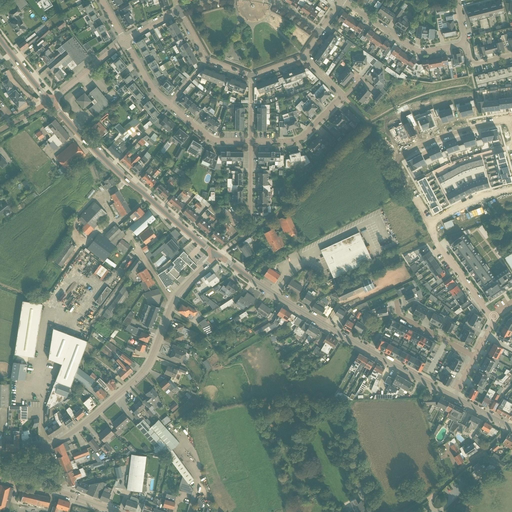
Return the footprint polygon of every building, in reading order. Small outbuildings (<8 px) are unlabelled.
[(14,0),(13,0),(20,10),(28,4),(24,0),(14,0)] [(44,10),(51,6),(47,0),(36,0),(37,1),(38,0),(40,1),(43,7),(42,7),(44,10)] [(303,0),(300,5),(303,7),(301,10),(305,13),(310,6),(312,3),(308,1),(307,1),(307,2),(303,0)] [(496,5),(493,6),(496,15),(504,13),(502,4),(498,5),(497,4),(499,3),(499,1),(495,2),(496,5)] [(84,3),(78,6),(81,12),(84,10),(87,15),(94,10),(90,4),(86,6),(84,3)] [(128,3),(120,8),(122,12),(124,15),(121,17),(127,27),(128,26),(128,27),(132,25),(131,25),(135,23),(132,17),(133,16),(132,14),(131,14),(130,14),(129,12),(127,10),(131,7),(128,3)] [(487,8),(485,8),(487,17),(496,15),(493,6),(489,7),(489,6),(491,6),(490,3),(486,4),(487,8)] [(479,10),(476,10),(479,19),(487,17),(485,8),(481,9),(481,8),(482,8),(482,5),(478,6),(479,10)] [(305,13),(310,16),(315,9),(310,6),(305,13)] [(378,13),(382,16),(386,9),(382,6),(378,13)] [(20,12),(17,8),(9,14),(12,18),(13,18),(15,20),(10,23),(16,30),(15,31),(17,35),(18,34),(19,35),(26,30),(23,26),(24,25),(21,22),(20,22),(15,16),(20,12)] [(395,15),(398,18),(403,11),(400,8),(395,15)] [(472,11),(468,13),(470,21),(479,19),(476,10),(474,11),(473,8),(470,9),(470,11),(472,10),(472,11)] [(310,16),(309,17),(314,20),(317,15),(319,17),(320,17),(321,17),(322,17),(322,16),(325,12),(321,10),(320,12),(319,12),(315,9),(310,16)] [(386,9),(382,16),(386,19),(391,12),(386,9)] [(98,17),(94,10),(87,15),(90,20),(87,22),(90,27),(96,23),(94,20),(98,17)] [(338,14),(334,21),(336,23),(339,19),(343,23),(348,16),(349,15),(344,12),(341,16),(338,14)] [(391,12),(386,19),(390,21),(395,15),(391,12)] [(348,16),(343,23),(349,26),(354,20),(348,16)] [(400,17),(398,21),(395,25),(405,31),(410,24),(408,23),(411,19),(406,16),(404,16),(402,19),(400,17)] [(457,35),(455,26),(454,23),(453,20),(454,20),(453,16),(446,17),(446,21),(447,23),(441,24),(441,25),(442,29),(442,30),(443,33),(444,38),(457,35)] [(172,20),(169,22),(171,25),(168,27),(170,32),(178,28),(175,23),(174,24),(172,20)] [(354,20),(349,26),(354,30),(359,23),(354,20)] [(57,27),(59,30),(64,26),(64,25),(65,24),(63,22),(57,27)] [(98,27),(96,23),(90,27),(86,29),(87,31),(91,29),(93,33),(96,31),(99,36),(106,31),(103,25),(102,24),(98,27)] [(359,23),(354,30),(359,34),(362,30),(365,26),(359,23)] [(417,26),(417,33),(416,38),(421,38),(422,37),(423,37),(423,38),(424,38),(424,39),(425,39),(426,39),(426,38),(429,38),(428,39),(434,40),(434,37),(439,37),(438,31),(435,30),(429,29),(429,30),(422,30),(422,27),(417,26)] [(178,28),(170,32),(173,37),(181,32),(181,31),(180,29),(179,30),(178,28)] [(369,40),(374,34),(375,33),(369,30),(367,28),(361,37),(360,39),(362,40),(363,39),(364,40),(365,40),(366,38),(369,40)] [(38,38),(35,40),(37,43),(47,34),(50,32),(47,29),(38,38)] [(100,44),(110,38),(110,37),(111,37),(110,37),(106,31),(99,36),(102,40),(98,42),(100,44)] [(330,35),(327,40),(335,45),(335,44),(337,46),(339,42),(337,41),(338,40),(339,41),(340,38),(339,38),(341,35),(335,31),(332,36),(330,35)] [(173,37),(177,44),(177,45),(183,41),(182,38),(183,37),(184,38),(184,37),(183,36),(184,36),(183,34),(182,34),(181,32),(173,37)] [(37,47),(34,50),(38,55),(42,52),(45,50),(42,47),(47,44),(44,41),(49,37),(47,34),(37,43),(39,46),(37,47)] [(374,34),(369,40),(375,44),(379,38),(374,34)] [(27,39),(18,46),(21,51),(35,40),(38,38),(38,37),(36,35),(29,41),(27,39)] [(496,43),(497,43),(499,51),(498,51),(499,52),(503,51),(505,50),(504,49),(504,47),(506,46),(506,44),(504,35),(501,36),(501,37),(500,38),(500,39),(501,42),(496,43)] [(73,36),(62,45),(66,50),(66,51),(76,64),(88,55),(89,56),(73,36)] [(136,43),(140,50),(147,46),(145,41),(148,39),(147,37),(136,43)] [(379,38),(375,44),(380,48),(385,41),(379,38)] [(325,42),(324,44),(332,49),(335,45),(327,40),(326,40),(325,42)] [(177,45),(177,44),(175,46),(180,53),(182,52),(190,48),(189,47),(190,47),(189,45),(188,45),(187,42),(186,43),(187,43),(185,44),(183,41),(177,45)] [(385,41),(380,48),(385,51),(383,55),(386,57),(386,56),(391,48),(389,47),(390,44),(385,41)] [(496,43),(490,45),(492,53),(498,51),(499,51),(497,43),(496,43)] [(322,47),(321,48),(328,54),(332,49),(324,44),(324,45),(323,44),(322,46),(322,47)] [(66,50),(62,45),(57,50),(58,51),(52,56),(55,59),(61,54),(61,55),(66,50)] [(490,45),(484,47),(486,55),(492,53),(490,45)] [(140,50),(144,57),(148,55),(150,58),(157,54),(153,49),(150,51),(147,46),(140,50)] [(477,46),(474,47),(475,53),(475,54),(476,55),(477,55),(479,54),(480,56),(480,57),(481,56),(486,55),(484,47),(484,46),(478,48),(477,46)] [(391,48),(386,56),(389,58),(389,57),(394,61),(396,58),(400,51),(401,51),(401,50),(396,47),(394,50),(391,48)] [(184,57),(192,52),(193,51),(191,49),(191,50),(190,48),(182,52),(180,53),(182,56),(184,56),(184,57)] [(319,51),(318,53),(325,58),(328,54),(321,48),(321,49),(320,49),(319,51)] [(45,54),(40,57),(45,64),(50,59),(47,56),(52,52),(48,49),(44,53),(45,54)] [(363,56),(353,57),(353,66),(358,65),(358,66),(362,66),(362,65),(367,65),(366,62),(372,67),(378,60),(366,52),(363,50),(363,56)] [(66,51),(52,63),(48,66),(47,66),(57,77),(56,78),(58,81),(66,75),(61,68),(63,66),(64,67),(65,69),(68,66),(71,70),(77,65),(76,64),(66,51)] [(400,51),(396,58),(401,61),(406,55),(401,51),(400,51)] [(187,62),(195,57),(194,56),(195,56),(194,54),(193,54),(192,52),(184,57),(182,58),(185,63),(187,62)] [(317,59),(314,62),(319,67),(322,63),(325,58),(318,53),(315,58),(317,59)] [(454,58),(450,59),(451,61),(452,67),(456,67),(460,66),(459,62),(462,62),(465,61),(463,55),(461,55),(460,53),(453,55),(454,58)] [(157,54),(150,58),(152,62),(148,64),(152,71),(159,67),(156,62),(160,60),(157,54)] [(406,55),(401,61),(407,65),(412,58),(411,58),(406,55)] [(447,56),(441,57),(441,58),(443,66),(448,65),(449,69),(452,68),(452,67),(451,61),(448,62),(447,56)] [(123,62),(121,60),(121,59),(119,57),(117,59),(114,61),(112,63),(110,65),(114,69),(116,67),(123,62),(123,61),(123,62)] [(195,57),(187,62),(190,66),(193,65),(195,69),(198,66),(196,63),(198,62),(195,57)] [(412,58),(407,65),(405,67),(414,73),(413,76),(416,76),(417,73),(419,65),(416,63),(417,61),(412,58),(411,58),(412,58)] [(441,58),(435,59),(436,67),(443,66),(441,58)] [(428,60),(429,69),(436,67),(435,59),(428,60)] [(378,60),(372,67),(373,66),(377,70),(377,71),(374,71),(374,75),(373,75),(374,80),(375,80),(375,84),(384,84),(383,71),(381,71),(380,68),(383,64),(378,60)] [(417,73),(416,76),(419,77),(420,74),(420,71),(423,70),(425,69),(429,69),(428,60),(422,61),(422,64),(419,65),(417,73)] [(122,70),(127,66),(125,64),(124,64),(123,62),(116,67),(114,69),(117,74),(120,77),(123,74),(125,73),(122,70)] [(330,67),(326,73),(328,76),(332,69),(336,65),(334,64),(332,63),(329,67),(330,67)] [(167,75),(168,74),(166,70),(162,72),(159,67),(152,71),(156,78),(160,75),(162,79),(164,78),(165,76),(167,75)] [(304,67),(298,69),(302,78),(307,76),(312,81),(311,82),(313,84),(318,79),(309,71),(307,68),(304,69),(304,67)] [(387,67),(385,70),(389,73),(397,79),(398,77),(399,76),(391,70),(387,67)] [(337,80),(344,86),(354,74),(347,68),(337,80)] [(207,79),(210,71),(205,69),(204,71),(202,70),(200,73),(197,76),(202,78),(201,80),(206,82),(207,79)] [(296,70),(293,71),(298,82),(303,80),(302,78),(298,69),(295,69),(296,70)] [(498,71),(494,72),(497,80),(506,78),(504,69),(498,70),(498,71)] [(291,72),(288,73),(293,84),(294,83),(298,82),(293,71),(292,70),(290,71),(291,72)] [(210,71),(207,79),(212,81),(215,73),(215,72),(213,71),(212,72),(210,71)] [(488,73),(485,74),(487,83),(497,80),(494,72),(494,71),(488,73)] [(284,77),(281,78),(284,87),(293,84),(292,81),(288,73),(287,72),(285,73),(285,74),(283,75),(284,77)] [(127,83),(133,78),(131,76),(129,73),(125,77),(123,74),(120,77),(118,78),(120,81),(122,79),(126,84),(127,83)] [(215,73),(212,81),(217,83),(220,75),(220,74),(218,73),(217,74),(215,73)] [(478,76),(475,77),(477,85),(487,83),(485,74),(484,74),(478,75),(478,76)] [(168,77),(167,75),(165,76),(164,78),(162,79),(161,80),(164,82),(160,86),(165,90),(171,84),(166,80),(168,77)] [(217,83),(225,86),(228,80),(225,79),(225,77),(226,77),(225,76),(223,75),(222,75),(220,75),(217,83)] [(274,78),(272,79),(275,87),(275,88),(276,90),(284,87),(281,78),(278,79),(277,77),(278,77),(277,77),(276,77),(276,76),(274,77),(274,78)] [(269,80),(267,81),(270,89),(275,88),(275,87),(272,79),(271,79),(271,78),(269,79),(269,80)] [(14,91),(13,90),(13,89),(13,88),(8,79),(2,82),(7,91),(8,91),(9,93),(10,94),(8,96),(11,100),(11,101),(11,102),(12,103),(13,104),(14,104),(15,104),(18,107),(25,101),(21,97),(22,97),(19,94),(18,94),(15,90),(14,91)] [(225,86),(224,90),(232,93),(233,91),(234,89),(237,81),(236,81),(236,80),(234,79),(234,80),(231,79),(231,81),(228,80),(225,86)] [(264,82),(262,83),(265,91),(266,94),(271,92),(270,89),(267,81),(266,81),(266,80),(264,81),(264,82)] [(233,91),(238,93),(239,91),(242,83),(241,83),(241,82),(239,81),(239,82),(237,81),(234,89),(233,91)] [(138,89),(134,84),(135,83),(134,83),(134,84),(133,83),(130,86),(127,83),(126,84),(121,88),(125,93),(128,90),(132,95),(138,89)] [(242,83),(239,91),(244,93),(245,90),(248,91),(248,88),(246,87),(247,85),(242,83)] [(254,100),(254,103),(261,103),(261,100),(257,100),(257,97),(258,97),(258,96),(259,95),(260,94),(260,93),(265,91),(262,83),(257,85),(257,87),(254,88),(254,100)] [(165,90),(169,94),(173,90),(175,92),(180,87),(177,85),(175,87),(171,84),(165,90)] [(327,98),(330,95),(323,88),(325,86),(323,84),(317,90),(319,93),(325,99),(327,97),(327,98)] [(93,117),(97,114),(110,103),(99,91),(96,87),(89,93),(89,94),(86,96),(84,93),(76,100),(83,108),(86,106),(88,109),(87,110),(90,113),(93,117)] [(365,88),(356,97),(362,103),(369,95),(373,98),(377,102),(383,95),(379,92),(379,91),(374,96),(371,93),(365,88)] [(140,98),(144,95),(143,95),(143,94),(138,89),(132,95),(134,97),(135,99),(132,101),(136,106),(137,106),(142,101),(140,98)] [(319,93),(317,91),(313,95),(315,97),(322,104),(325,101),(324,100),(325,99),(319,93)] [(308,99),(304,103),(307,106),(313,111),(314,110),(315,111),(318,108),(310,101),(312,99),(308,94),(306,96),(308,99)] [(183,106),(184,105),(189,99),(185,96),(180,102),(181,103),(181,104),(183,106)] [(189,99),(184,105),(188,109),(193,103),(189,99)] [(470,102),(465,103),(468,115),(473,114),(472,107),(475,107),(473,100),(470,101),(470,102)] [(154,107),(150,102),(150,101),(149,101),(145,104),(142,101),(137,106),(141,110),(144,108),(147,112),(154,107)] [(188,109),(192,112),(197,106),(193,103),(188,109)] [(304,103),(300,107),(297,105),(295,107),(300,112),(302,109),(309,116),(312,114),(311,113),(313,111),(307,106),(304,103)] [(459,104),(456,104),(457,111),(460,110),(462,117),(463,116),(463,117),(467,116),(468,115),(465,103),(465,105),(460,106),(459,104)] [(233,113),(236,113),(244,113),(244,108),(241,108),(241,105),(233,104),(233,113)] [(445,109),(444,109),(448,121),(454,119),(452,111),(455,110),(453,104),(449,105),(450,108),(445,110),(445,109)] [(258,108),(258,114),(267,114),(267,108),(270,108),(270,105),(261,105),(261,108),(258,108)] [(192,112),(191,113),(194,115),(195,114),(196,116),(201,110),(197,106),(192,112)] [(154,107),(147,112),(151,117),(148,119),(152,124),(158,119),(155,116),(159,113),(154,107)] [(438,109),(435,110),(437,116),(440,115),(442,123),(444,122),(444,123),(448,122),(447,121),(448,121),(444,109),(439,111),(438,109)] [(109,116),(105,111),(97,118),(101,122),(109,116)] [(289,117),(290,120),(293,128),(295,127),(295,128),(299,127),(296,118),(298,117),(296,111),(294,111),(295,115),(289,117)] [(429,113),(424,115),(429,128),(435,126),(432,118),(435,117),(432,111),(429,112),(429,113)] [(330,130),(329,130),(330,130),(337,137),(337,138),(338,137),(337,137),(340,135),(341,134),(340,134),(336,130),(338,129),(338,130),(339,129),(342,126),(342,127),(345,124),(345,123),(347,120),(348,120),(348,121),(350,119),(356,125),(359,122),(359,121),(352,115),(353,115),(352,114),(349,118),(346,115),(345,117),(342,114),(341,114),(332,123),(332,124),(335,126),(334,128),(333,127),(332,127),(330,130)] [(409,123),(404,125),(406,130),(407,129),(410,136),(417,133),(414,127),(417,126),(411,114),(406,116),(409,123)] [(206,125),(207,124),(211,118),(207,115),(202,121),(204,122),(203,123),(206,125)] [(418,117),(415,118),(417,124),(420,123),(423,130),(429,128),(424,115),(424,117),(419,119),(418,117)] [(158,119),(152,124),(159,129),(161,126),(168,132),(175,125),(171,121),(170,122),(168,121),(169,121),(165,117),(162,121),(159,118),(158,119)] [(291,129),(293,128),(290,120),(289,117),(283,119),(284,121),(283,121),(283,128),(286,128),(287,131),(291,130),(291,129)] [(211,118),(207,124),(211,127),(210,128),(216,121),(211,118)] [(58,147),(70,137),(55,120),(45,128),(49,133),(48,134),(51,137),(47,140),(50,143),(52,141),(58,147)] [(216,121),(210,128),(213,130),(214,129),(215,131),(220,124),(216,121)] [(95,124),(93,126),(89,129),(98,138),(104,133),(103,132),(105,130),(103,127),(98,122),(96,125),(95,124)] [(118,123),(114,127),(119,132),(121,134),(122,135),(125,131),(126,131),(118,123)] [(129,123),(123,128),(129,135),(135,130),(132,127),(129,123)] [(402,126),(396,130),(401,140),(401,141),(408,137),(402,126)] [(188,136),(179,129),(174,136),(172,138),(176,141),(178,139),(183,143),(188,136)] [(497,129),(490,130),(493,143),(500,141),(497,129)] [(40,131),(36,134),(39,139),(44,137),(40,131)] [(392,131),(383,136),(386,140),(388,144),(390,147),(396,144),(392,138),(395,136),(392,131)] [(482,139),(479,140),(481,146),(484,146),(483,143),(488,142),(486,132),(481,133),(482,139)] [(149,139),(147,142),(146,142),(151,146),(158,137),(154,133),(150,138),(149,139)] [(314,140),(311,144),(312,144),(308,148),(314,154),(321,148),(322,148),(323,148),(324,148),(324,147),(325,146),(324,145),(326,143),(325,143),(327,141),(330,145),(335,140),(328,133),(323,138),(324,138),(322,140),(319,137),(315,141),(314,140)] [(474,134),(468,136),(471,147),(477,145),(477,147),(481,146),(479,140),(476,141),(474,134)] [(110,145),(107,149),(111,152),(116,147),(117,147),(122,143),(124,141),(119,136),(115,141),(114,139),(111,142),(113,143),(110,145)] [(465,144),(461,145),(463,151),(467,150),(466,148),(471,147),(468,136),(463,138),(465,144)] [(456,140),(450,142),(455,153),(460,151),(460,152),(463,151),(461,145),(458,146),(456,140)] [(204,148),(192,141),(186,151),(195,156),(197,152),(198,153),(198,154),(201,156),(204,148)] [(67,170),(81,159),(85,155),(74,142),(73,142),(70,145),(55,158),(67,171),(67,170)] [(447,150),(444,151),(447,157),(450,156),(450,155),(455,153),(450,142),(445,144),(447,150)] [(116,147),(111,152),(117,158),(127,148),(124,145),(124,144),(122,143),(117,147),(116,147)] [(438,146),(433,149),(438,160),(439,162),(444,160),(443,159),(447,157),(444,151),(441,153),(438,146)] [(174,157),(178,159),(184,149),(180,147),(174,157)] [(431,157),(428,159),(430,165),(434,163),(433,162),(438,160),(433,149),(428,151),(431,157)] [(129,150),(119,161),(125,166),(131,160),(128,157),(132,153),(129,150)] [(206,151),(202,160),(210,163),(208,167),(214,170),(216,164),(217,161),(213,159),(215,155),(212,153),(210,152),(209,152),(206,151)] [(137,163),(135,165),(131,168),(136,174),(142,168),(139,166),(142,162),(144,164),(147,160),(151,156),(147,152),(143,156),(140,160),(137,163)] [(217,161),(216,164),(221,164),(221,161),(226,161),(226,152),(221,152),(221,155),(218,155),(217,161)] [(286,160),(286,168),(290,168),(290,162),(291,162),(291,163),(301,160),(304,159),(307,165),(311,162),(306,155),(301,156),(300,152),(293,154),(293,153),(290,154),(290,155),(289,155),(290,159),(286,160)] [(275,153),(275,161),(278,161),(278,166),(283,166),(283,156),(280,156),(280,153),(275,153)] [(421,154),(417,157),(422,168),(427,165),(427,166),(430,165),(428,159),(425,160),(421,154)] [(131,160),(125,166),(128,170),(139,158),(135,155),(131,160)] [(413,159),(419,170),(422,168),(417,157),(413,159)] [(413,159),(407,162),(413,173),(419,170),(413,159)] [(480,166),(478,167),(479,173),(483,172),(485,178),(481,179),(484,189),(490,187),(482,159),(479,160),(480,166)] [(473,162),(469,163),(478,191),(484,189),(481,179),(477,181),(475,175),(479,173),(478,167),(474,168),(473,162)] [(468,170),(463,171),(466,178),(471,176),(473,182),(468,183),(472,193),(478,191),(469,163),(466,164),(468,170)] [(460,173),(456,175),(459,181),(464,179),(466,184),(462,187),(467,196),(472,193),(468,183),(466,178),(463,171),(460,166),(457,168),(460,173)] [(141,178),(146,183),(151,178),(148,175),(153,170),(149,167),(145,172),(146,173),(141,178)] [(171,172),(181,175),(183,170),(173,167),(171,172)] [(228,170),(226,170),(225,170),(225,173),(228,173),(230,173),(232,173),(232,179),(242,179),(242,173),(237,173),(237,170),(229,170),(228,170)] [(258,173),(258,179),(268,179),(268,173),(270,173),(270,170),(263,170),(263,173),(258,173)] [(451,171),(448,172),(451,178),(461,198),(467,196),(462,187),(458,189),(455,183),(459,181),(456,175),(454,176),(451,171)] [(448,179),(445,181),(448,187),(452,185),(455,190),(451,192),(456,201),(461,198),(451,178),(448,172),(445,174),(448,179)] [(103,186),(106,190),(108,188),(115,183),(110,177),(103,182),(105,185),(103,186)] [(426,177),(417,181),(420,186),(428,182),(426,177)] [(440,177),(437,178),(450,204),(456,201),(451,192),(448,194),(445,189),(448,187),(445,181),(443,182),(440,177)] [(151,178),(146,183),(151,187),(156,182),(151,178)] [(230,188),(232,188),(237,188),(237,185),(242,185),(242,179),(232,179),(232,185),(230,185),(230,188)] [(268,179),(258,179),(258,185),(263,185),(263,188),(270,188),(270,185),(268,185),(268,179)] [(428,182),(420,186),(422,190),(430,186),(428,182)] [(159,184),(157,186),(154,190),(160,194),(164,189),(159,184)] [(430,186),(422,190),(425,195),(433,191),(430,186)] [(227,188),(227,193),(232,193),(232,197),(242,197),(242,191),(237,191),(237,188),(232,188),(230,188),(227,188)] [(263,191),(258,191),(258,197),(268,197),(272,197),(272,189),(270,189),(270,188),(263,188),(263,191)] [(89,199),(95,191),(92,189),(86,197),(89,199)] [(164,189),(160,194),(165,199),(170,193),(164,189)] [(173,196),(171,198),(168,202),(174,206),(178,201),(183,196),(185,192),(187,190),(184,189),(176,199),(173,196)] [(111,204),(120,218),(131,211),(118,191),(110,196),(114,203),(111,204)] [(433,191),(425,195),(427,199),(435,195),(433,191)] [(435,195),(427,199),(429,204),(438,200),(435,195)] [(242,197),(232,197),(232,203),(228,203),(228,206),(237,206),(237,203),(242,203),(242,197)] [(268,197),(258,197),(258,203),(263,203),(263,206),(268,206),(270,206),(270,203),(268,203),(268,197)] [(1,200),(0,200),(0,213),(1,215),(3,214),(5,217),(10,212),(8,210),(9,209),(4,202),(3,203),(1,200)] [(438,200),(429,204),(432,208),(440,204),(438,200)] [(178,201),(174,206),(179,211),(184,205),(178,201)] [(94,202),(80,216),(81,217),(78,220),(84,226),(81,229),(82,230),(80,233),(85,238),(107,214),(94,202)] [(440,204),(432,208),(434,213),(442,209),(440,204)] [(208,217),(210,219),(217,211),(217,210),(211,205),(207,209),(211,213),(208,217)] [(261,212),(261,215),(266,215),(268,214),(268,213),(268,206),(263,206),(258,206),(258,212),(261,212)] [(137,219),(144,213),(139,207),(132,213),(132,214),(129,216),(135,222),(138,220),(137,219)] [(187,208),(185,209),(182,213),(187,218),(192,212),(187,208)] [(135,222),(135,223),(129,228),(136,236),(151,222),(155,219),(148,210),(144,214),(138,220),(135,222)] [(206,224),(202,230),(207,234),(212,228),(213,230),(221,220),(218,218),(217,218),(220,214),(217,211),(210,219),(213,221),(215,218),(217,219),(214,222),(212,224),(211,223),(209,226),(206,224)] [(192,212),(187,218),(193,222),(197,217),(192,212)] [(292,213),(278,220),(287,238),(292,236),(294,240),(301,237),(300,236),(302,235),(292,213)] [(200,219),(199,221),(196,225),(202,230),(206,224),(200,219)] [(103,237),(116,246),(121,240),(125,235),(122,231),(121,231),(115,225),(104,235),(105,235),(103,237)] [(149,228),(138,236),(145,244),(155,236),(149,228)] [(264,233),(274,252),(285,246),(280,237),(278,238),(273,229),(269,231),(264,233)] [(210,236),(216,241),(220,235),(215,230),(210,236)] [(488,302),(511,285),(511,277),(507,269),(494,278),(462,231),(447,242),(488,302)] [(359,232),(321,250),(334,278),(341,275),(372,261),(359,232)] [(87,249),(103,262),(114,247),(115,248),(116,246),(103,237),(98,233),(87,249)] [(220,235),(216,241),(221,245),(226,239),(220,235)] [(165,242),(159,247),(162,250),(163,249),(168,255),(167,256),(170,259),(174,255),(176,254),(179,252),(177,250),(179,248),(177,245),(178,244),(172,237),(170,238),(171,238),(166,243),(165,242)] [(244,245),(239,248),(242,252),(245,257),(253,252),(250,248),(251,247),(248,243),(252,241),(250,237),(242,242),(244,245)] [(116,246),(115,248),(120,252),(119,253),(122,255),(123,254),(124,254),(129,246),(121,240),(116,246)] [(52,261),(61,267),(75,247),(66,241),(52,261)] [(423,247),(413,251),(416,255),(417,255),(420,258),(429,251),(427,247),(424,249),(423,247)] [(158,275),(157,275),(165,288),(170,285),(168,282),(171,280),(172,281),(175,278),(176,280),(180,275),(181,275),(178,272),(182,268),(186,264),(188,265),(193,270),(197,266),(187,256),(188,256),(185,254),(183,251),(180,254),(178,257),(177,257),(176,257),(175,256),(174,256),(170,260),(173,263),(175,265),(172,267),(173,268),(170,271),(168,268),(161,272),(158,275)] [(429,251),(420,258),(421,257),(424,261),(432,255),(429,251)] [(432,255),(424,261),(425,260),(427,264),(425,265),(434,259),(431,255),(432,255)] [(137,259),(129,270),(133,273),(141,262),(137,259)] [(434,259),(425,265),(428,269),(437,262),(434,259)] [(437,262),(428,269),(429,269),(431,273),(440,267),(437,262)] [(99,279),(101,281),(108,271),(100,265),(93,274),(94,276),(96,274),(101,277),(99,279)] [(270,267),(264,276),(275,283),(281,274),(275,271),(270,267)] [(440,267),(431,273),(434,277),(443,270),(440,267)] [(155,284),(146,268),(139,273),(137,274),(142,282),(140,284),(144,292),(149,289),(148,288),(155,284)] [(443,270),(434,277),(435,277),(437,280),(435,281),(438,285),(446,279),(444,276),(446,274),(443,270)] [(315,274),(311,272),(306,280),(310,283),(315,274)] [(209,273),(202,278),(209,287),(211,286),(211,287),(215,284),(219,282),(218,280),(213,274),(211,275),(209,273)] [(341,275),(334,278),(326,282),(329,287),(343,281),(341,275)] [(360,282),(360,283),(337,293),(340,301),(364,290),(365,292),(374,288),(370,277),(360,282)] [(446,287),(454,281),(451,277),(443,283),(446,287)] [(293,292),(298,295),(303,287),(291,280),(287,287),(287,288),(286,290),(290,292),(291,290),(293,291),(293,292)] [(238,287),(230,281),(225,287),(223,285),(221,287),(218,285),(211,289),(218,294),(219,292),(224,296),(225,294),(228,297),(231,293),(233,294),(235,291),(236,290),(238,287)] [(450,291),(457,285),(454,282),(454,281),(446,287),(446,288),(447,287),(450,291)] [(102,316),(109,321),(126,298),(128,299),(129,297),(127,296),(134,288),(126,282),(119,292),(119,293),(107,309),(104,312),(105,312),(102,316)] [(460,289),(457,285),(450,291),(453,295),(460,289)] [(100,306),(111,290),(106,287),(95,302),(100,306)] [(160,294),(158,289),(144,293),(145,298),(160,294)] [(454,300),(463,294),(460,289),(453,295),(452,296),(455,299),(454,300)] [(307,293),(302,300),(309,304),(316,293),(313,291),(312,293),(310,295),(307,293)] [(420,299),(417,292),(405,297),(408,303),(412,301),(414,304),(418,301),(420,299)] [(241,296),(235,304),(243,310),(245,306),(247,307),(250,304),(252,305),(255,299),(246,293),(243,298),(241,296)] [(457,304),(466,298),(466,297),(463,294),(454,300),(457,304)] [(202,304),(203,307),(205,305),(206,307),(208,305),(207,304),(208,304),(201,295),(199,297),(203,303),(202,304)] [(469,302),(466,298),(457,304),(457,305),(458,304),(461,308),(469,302)] [(220,311),(233,302),(231,299),(213,311),(215,315),(221,312),(220,311)] [(315,303),(314,304),(311,309),(321,315),(325,309),(328,304),(321,300),(320,301),(318,300),(315,303)] [(22,301),(14,354),(34,357),(42,304),(22,301)] [(419,316),(424,305),(419,303),(420,302),(418,301),(414,304),(414,305),(413,305),(417,307),(413,313),(419,316)] [(335,314),(339,316),(342,318),(345,312),(346,311),(348,313),(352,310),(357,306),(358,306),(356,303),(349,307),(346,310),(340,306),(339,308),(335,314)] [(271,310),(262,304),(256,311),(266,318),(271,310)] [(145,313),(141,323),(143,323),(143,325),(152,329),(152,328),(153,328),(154,326),(153,326),(154,324),(155,322),(154,322),(157,315),(158,315),(159,313),(158,313),(159,311),(160,309),(159,309),(160,308),(151,305),(150,306),(148,306),(146,310),(145,310),(144,312),(145,313)] [(178,311),(182,314),(185,316),(187,317),(189,313),(193,316),(196,312),(192,309),(187,306),(186,308),(182,305),(178,311)] [(430,314),(433,309),(430,307),(429,308),(424,305),(419,316),(424,319),(427,313),(430,314)] [(380,306),(372,310),(372,312),(376,311),(377,316),(388,314),(387,308),(381,310),(380,306)] [(287,311),(282,308),(277,315),(279,316),(276,321),(275,320),(273,323),(274,323),(277,327),(279,324),(287,311)] [(472,312),(469,317),(480,323),(483,318),(477,315),(478,312),(475,308),(471,311),(472,312)] [(434,324),(439,314),(434,312),(436,310),(433,309),(430,314),(432,316),(429,321),(434,324)] [(287,311),(279,324),(281,326),(285,320),(287,321),(292,314),(287,311)] [(130,312),(126,317),(131,320),(134,313),(130,312)] [(357,321),(356,324),(353,328),(361,333),(365,326),(371,315),(365,312),(364,315),(359,322),(357,321)] [(445,323),(448,317),(445,315),(445,316),(440,313),(439,314),(434,324),(439,327),(443,321),(445,323)] [(347,320),(343,328),(349,332),(356,320),(353,318),(354,317),(351,315),(348,321),(347,320)] [(305,332),(310,325),(297,317),(295,320),(294,320),(290,322),(284,325),(286,329),(294,324),(297,326),(293,331),(294,333),(296,334),(294,338),(299,341),(305,332)] [(451,319),(448,317),(445,323),(448,324),(445,330),(450,333),(452,330),(453,327),(455,324),(455,323),(450,320),(451,319)] [(480,323),(469,317),(467,322),(466,322),(464,325),(470,328),(471,325),(477,328),(480,323)] [(204,319),(198,324),(206,336),(213,331),(211,328),(206,322),(204,319)] [(391,330),(395,322),(390,319),(385,329),(390,332),(391,330)] [(266,322),(250,331),(253,335),(268,325),(266,322)] [(395,332),(400,324),(395,322),(391,330),(395,332)] [(174,339),(178,341),(181,342),(183,338),(187,340),(188,338),(194,341),(197,334),(190,330),(190,331),(183,328),(183,326),(178,324),(176,329),(178,330),(174,339)] [(400,334),(404,326),(400,324),(395,332),(400,334)] [(128,325),(125,330),(135,335),(139,336),(138,338),(147,342),(149,336),(142,333),(143,330),(138,328),(137,329),(129,325),(128,325)] [(309,335),(312,337),(317,329),(310,325),(305,332),(299,341),(302,343),(304,340),(307,334),(309,335)] [(471,339),(474,333),(469,330),(470,328),(464,325),(463,328),(461,333),(471,339)] [(404,337),(408,329),(404,326),(400,334),(404,337)] [(501,332),(510,337),(511,333),(511,331),(504,327),(503,329),(501,332)] [(45,406),(45,407),(49,408),(50,407),(50,408),(54,406),(60,401),(62,400),(66,397),(67,397),(68,395),(71,384),(87,342),(53,329),(48,359),(61,364),(46,406),(45,406)] [(317,340),(325,335),(325,334),(321,331),(321,332),(320,331),(320,332),(319,331),(319,330),(317,329),(312,337),(317,340)] [(409,339),(413,331),(408,329),(404,337),(409,339)] [(413,341),(417,333),(413,331),(409,339),(413,341)] [(501,332),(498,337),(504,340),(502,343),(509,346),(510,343),(507,342),(509,338),(510,337),(501,332)] [(418,344),(422,336),(417,333),(413,341),(412,342),(417,345),(418,344)] [(471,339),(461,333),(458,338),(469,344),(471,339)] [(324,352),(333,338),(328,335),(323,343),(324,344),(322,347),(321,347),(320,349),(317,347),(313,352),(316,354),(318,352),(319,353),(321,350),(324,352)] [(422,346),(426,338),(422,336),(418,344),(422,346)] [(326,353),(327,354),(331,348),(333,349),(338,341),(333,338),(324,352),(321,350),(319,353),(318,352),(316,354),(316,355),(321,358),(314,362),(316,365),(324,359),(322,358),(326,353)] [(427,349),(431,341),(431,340),(431,341),(426,338),(422,346),(421,348),(426,351),(427,349)] [(381,350),(385,342),(380,339),(375,347),(380,350),(381,350)] [(135,341),(133,344),(137,346),(135,349),(143,352),(145,346),(139,343),(139,342),(135,341)] [(431,351),(436,343),(431,341),(427,349),(431,351)] [(384,352),(389,344),(385,342),(381,350),(384,352)] [(185,353),(187,350),(173,344),(171,347),(173,348),(169,358),(182,363),(186,354),(185,353)] [(389,354),(394,346),(389,344),(384,352),(389,354)] [(494,344),(491,349),(501,354),(500,353),(502,349),(494,344)] [(394,357),(398,349),(394,346),(389,354),(394,357)] [(397,359),(402,351),(398,349),(394,357),(397,359)] [(491,349),(488,354),(493,357),(497,359),(497,358),(498,359),(501,354),(491,349)] [(403,361),(407,354),(402,351),(397,359),(403,361)] [(122,353),(119,357),(129,365),(132,361),(122,353)] [(460,367),(463,362),(458,359),(459,356),(454,353),(452,356),(455,358),(452,363),(460,367)] [(359,354),(355,361),(356,362),(353,368),(356,369),(364,356),(359,354)] [(411,366),(416,358),(410,355),(406,363),(411,366)] [(370,360),(364,356),(356,369),(353,375),(356,377),(362,366),(365,367),(370,360)] [(486,357),(484,363),(495,368),(499,359),(498,359),(497,358),(497,359),(493,357),(492,360),(486,357)] [(415,368),(420,360),(416,358),(411,366),(415,368)] [(115,361),(114,362),(117,364),(119,366),(119,367),(122,370),(127,375),(132,371),(129,367),(127,365),(125,367),(118,359),(115,361)] [(365,377),(374,362),(370,360),(365,367),(367,368),(362,377),(365,379),(365,377)] [(425,363),(420,360),(415,368),(416,368),(416,369),(421,371),(425,363)] [(287,361),(282,364),(285,370),(290,367),(287,361)] [(10,378),(25,380),(27,365),(13,362),(10,378)] [(385,368),(374,362),(365,377),(367,378),(369,375),(372,377),(376,379),(375,381),(371,379),(370,380),(368,385),(367,387),(376,391),(378,388),(377,387),(378,384),(379,381),(383,375),(381,375),(385,368)] [(460,367),(452,363),(451,362),(448,367),(446,366),(445,370),(450,372),(452,369),(458,373),(460,367)] [(484,363),(481,368),(491,373),(493,368),(494,369),(495,368),(484,363)] [(119,366),(114,370),(117,374),(119,376),(122,380),(127,375),(122,370),(119,367),(119,366)] [(167,366),(164,373),(171,376),(170,379),(173,383),(175,378),(174,378),(177,369),(174,368),(173,369),(167,366)] [(78,368),(75,376),(77,378),(76,379),(88,388),(91,384),(94,380),(78,368)] [(452,377),(449,375),(450,372),(445,370),(443,373),(446,374),(441,383),(448,386),(452,377)] [(479,371),(476,377),(487,382),(486,381),(488,377),(490,378),(492,375),(486,372),(485,374),(479,371)] [(506,375),(502,379),(504,381),(511,375),(508,372),(506,375)] [(388,391),(386,395),(386,396),(383,396),(383,399),(392,399),(392,394),(397,394),(406,380),(397,375),(395,380),(388,391)] [(99,378),(96,381),(99,384),(104,389),(105,388),(108,386),(111,390),(116,386),(113,383),(114,382),(111,379),(110,380),(107,376),(104,379),(107,382),(105,384),(102,381),(99,378)] [(388,391),(395,380),(388,376),(384,382),(389,385),(386,390),(388,391)] [(476,377),(473,382),(479,385),(478,388),(483,391),(485,388),(484,387),(487,382),(476,377)] [(181,388),(176,386),(173,383),(170,379),(167,382),(165,380),(159,385),(163,390),(165,392),(168,389),(170,392),(171,391),(174,394),(179,390),(181,388)] [(367,387),(368,385),(365,384),(366,382),(364,380),(355,395),(355,396),(358,397),(357,400),(363,399),(364,397),(359,394),(360,393),(361,394),(365,387),(367,388),(367,387)] [(397,394),(395,398),(396,398),(397,396),(397,395),(399,396),(400,395),(402,396),(404,393),(406,394),(412,383),(406,380),(397,394)] [(0,407),(9,407),(9,384),(0,384),(0,407)] [(71,384),(68,395),(72,396),(76,385),(71,384)] [(97,385),(94,388),(97,391),(95,393),(101,399),(106,394),(97,385)] [(493,401),(489,408),(495,411),(495,410),(498,405),(499,403),(496,402),(499,395),(503,388),(501,387),(495,393),(492,400),(493,401)] [(82,388),(79,391),(86,397),(89,393),(82,388)] [(332,400),(339,400),(344,390),(338,388),(332,400)] [(472,388),(468,397),(474,400),(479,392),(482,394),(483,391),(478,388),(476,390),(472,388)] [(143,401),(146,405),(150,410),(152,408),(150,406),(151,405),(148,402),(157,395),(152,389),(146,394),(149,397),(146,399),(145,399),(143,401)] [(488,392),(481,404),(487,407),(493,395),(488,392)] [(90,398),(83,403),(89,410),(90,410),(91,410),(92,409),(92,407),(95,405),(90,398)] [(440,398),(438,403),(437,405),(440,406),(445,409),(449,402),(440,398)] [(498,405),(495,410),(496,411),(496,412),(500,414),(507,401),(502,398),(499,403),(498,405)] [(435,399),(421,399),(421,401),(421,405),(433,404),(433,405),(439,408),(440,406),(437,405),(435,404),(435,399)] [(507,401),(500,414),(505,417),(511,403),(507,401)] [(130,408),(135,415),(139,418),(141,417),(140,416),(144,413),(141,410),(144,407),(139,402),(134,406),(133,406),(130,408)] [(449,402),(445,409),(445,410),(447,411),(445,416),(447,417),(448,417),(454,405),(449,402)] [(174,403),(169,408),(171,411),(177,407),(174,403)] [(448,417),(447,417),(447,418),(452,420),(449,426),(450,427),(449,430),(452,432),(453,432),(454,430),(460,424),(457,422),(457,421),(460,420),(460,419),(461,420),(465,411),(454,405),(448,417)] [(74,410),(73,411),(69,407),(66,410),(68,414),(71,417),(73,415),(77,419),(84,414),(80,410),(76,413),(74,410)] [(58,411),(57,413),(59,420),(61,419),(63,422),(67,427),(74,423),(70,417),(69,418),(68,415),(64,417),(64,416),(63,417),(58,411)] [(52,423),(49,425),(56,435),(62,431),(59,427),(62,425),(59,420),(57,413),(54,415),(55,420),(52,423)] [(113,430),(116,434),(118,436),(123,432),(120,429),(129,420),(126,417),(126,416),(124,414),(118,419),(112,423),(116,428),(113,430)] [(139,418),(135,415),(133,417),(138,423),(135,426),(153,446),(154,453),(163,451),(171,450),(179,443),(158,420),(150,427),(141,417),(139,418)] [(167,416),(161,421),(164,425),(165,425),(169,421),(170,420),(167,416)] [(453,432),(454,436),(455,437),(457,432),(461,434),(463,431),(467,433),(470,428),(474,430),(475,427),(476,427),(477,424),(480,419),(475,417),(475,418),(472,416),(468,423),(467,422),(465,426),(460,423),(460,424),(454,430),(453,432)] [(432,433),(436,435),(441,425),(437,422),(432,433)] [(482,433),(487,435),(488,432),(489,432),(492,426),(485,422),(482,428),(484,429),(482,433)] [(45,431),(47,434),(50,438),(56,435),(49,425),(47,427),(48,429),(45,431)] [(99,436),(102,440),(104,442),(110,437),(109,437),(113,434),(108,427),(104,430),(105,431),(99,436)] [(22,442),(21,442),(23,450),(30,447),(28,440),(28,439),(29,438),(28,435),(24,436),(24,433),(21,434),(21,438),(22,442)] [(31,438),(29,438),(28,439),(28,440),(30,447),(41,444),(38,433),(31,435),(31,438)] [(6,444),(5,451),(19,451),(19,445),(18,445),(19,435),(13,434),(13,444),(6,444)] [(511,436),(508,434),(502,444),(511,449),(511,448),(511,436)] [(472,438),(476,442),(479,445),(482,442),(475,435),(472,438)] [(454,438),(447,442),(456,456),(454,457),(458,464),(464,460),(459,454),(460,453),(458,450),(459,449),(454,438)] [(87,443),(95,452),(100,448),(92,439),(87,443)] [(62,443),(54,448),(61,466),(70,463),(70,462),(69,459),(71,458),(70,455),(67,456),(66,451),(69,449),(66,442),(62,443)] [(463,446),(460,448),(464,458),(467,456),(468,457),(477,450),(480,448),(475,442),(473,443),(465,449),(463,446)] [(103,446),(108,453),(112,450),(106,443),(103,446)] [(131,444),(127,447),(133,454),(137,451),(131,444)] [(86,449),(80,451),(83,457),(85,456),(89,455),(86,449)] [(171,450),(163,451),(182,477),(185,480),(187,484),(188,484),(194,480),(172,450),(171,451),(171,450)] [(72,454),(74,460),(83,457),(80,451),(72,454)] [(141,492),(142,491),(142,485),(146,457),(131,455),(128,475),(126,475),(125,483),(127,483),(127,490),(141,492)] [(70,463),(61,466),(64,473),(73,469),(71,464),(76,462),(76,465),(87,461),(85,456),(83,457),(74,460),(72,461),(70,462),(70,463)] [(492,456),(492,457),(490,460),(503,468),(505,464),(500,461),(492,456)] [(472,474),(475,477),(477,477),(479,475),(479,474),(478,474),(480,472),(484,477),(487,474),(485,472),(487,471),(487,470),(489,472),(495,468),(493,465),(489,465),(486,468),(483,466),(482,465),(481,467),(478,463),(473,467),(475,470),(472,472),(472,474)] [(64,474),(66,479),(84,472),(84,471),(83,468),(72,472),(72,471),(64,474)] [(76,480),(86,476),(84,472),(66,479),(68,484),(68,485),(69,486),(70,486),(71,486),(72,488),(73,488),(74,487),(76,488),(78,484),(77,483),(76,480)] [(79,482),(75,489),(85,493),(88,486),(79,482)] [(88,486),(85,493),(107,502),(112,489),(105,486),(106,483),(102,482),(97,483),(89,485),(88,486)] [(401,487),(404,492),(412,487),(415,491),(417,489),(415,485),(413,482),(403,488),(402,486),(401,487)] [(0,511),(1,509),(8,511),(12,493),(13,488),(0,484),(0,511)] [(20,491),(19,496),(18,501),(33,504),(35,494),(20,491)] [(50,497),(35,494),(33,504),(48,508),(50,497)] [(304,499),(302,494),(292,497),(294,503),(304,499)] [(158,505),(158,506),(157,509),(158,510),(157,511),(171,511),(173,509),(175,502),(174,502),(176,498),(167,495),(165,500),(164,499),(163,503),(159,502),(158,505)] [(127,500),(124,508),(135,511),(138,503),(139,499),(131,496),(129,501),(127,500)] [(203,504),(198,498),(196,505),(202,507),(203,508),(204,505),(203,504)] [(67,511),(70,503),(58,499),(57,504),(54,503),(53,507),(53,506),(50,511),(59,511),(60,510),(67,511)] [(348,511),(365,511),(363,505),(360,501),(358,502),(356,499),(350,502),(354,509),(348,511)] [(144,504),(143,506),(142,511),(144,511),(150,511),(152,507),(147,505),(149,501),(145,500),(144,504)] [(93,511),(95,509),(77,503),(73,511),(93,511)]
